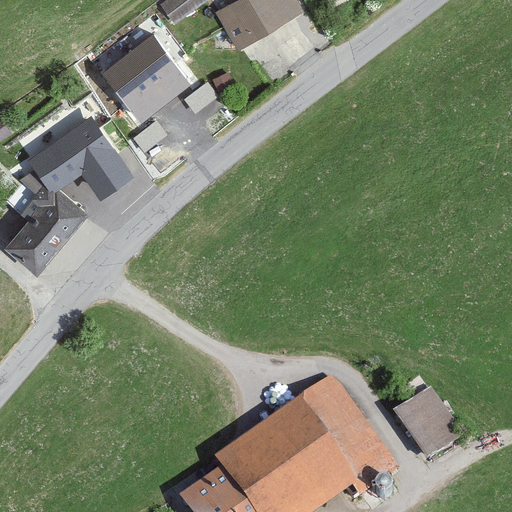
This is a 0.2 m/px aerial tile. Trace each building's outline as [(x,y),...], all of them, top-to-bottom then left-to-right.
[(161,0),(173,18),(202,0),(161,0)] [(294,0),(227,0),(214,8),(237,45),(298,7),(294,0)] [(159,36),(105,78),(140,124),(195,81),(159,36)] [(28,152),(51,185),(82,164),(100,190),(133,167),(92,108),(28,152)] [(0,119),(0,139),(9,133),(0,119)] [(144,144),(166,132),(160,120),(138,131),(144,144)] [(86,210),(51,185),(8,243),(42,268),(86,210)] [(223,460),(180,491),(194,511),(325,511),(393,465),(328,373),(217,452),(223,460)] [(437,389),(403,412),(437,460),(470,437),(437,389)]
